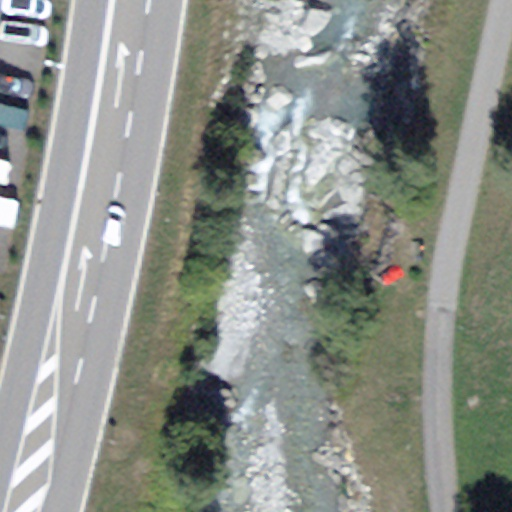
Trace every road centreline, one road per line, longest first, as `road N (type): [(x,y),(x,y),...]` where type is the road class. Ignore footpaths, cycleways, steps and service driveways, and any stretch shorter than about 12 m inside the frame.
road 1 (primary): [(24,511),(63,365),(130,0)]
road 2 (unclassified): [(445,511),(439,305),(506,0)]
